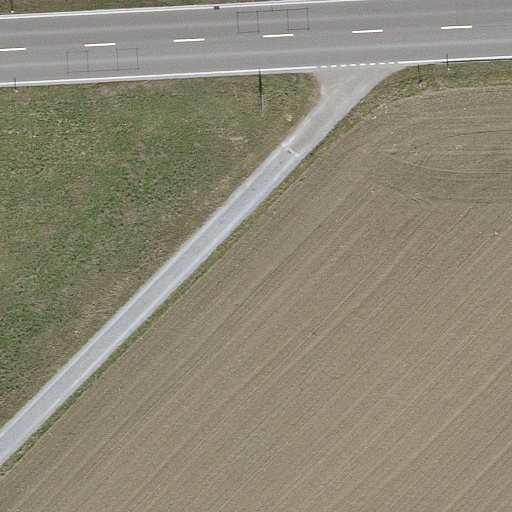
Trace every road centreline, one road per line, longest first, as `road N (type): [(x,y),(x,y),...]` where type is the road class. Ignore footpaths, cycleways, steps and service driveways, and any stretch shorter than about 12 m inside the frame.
road 1 (track): [(0,447),(326,119),(346,88),(359,37)]
road 2 (secondary): [(0,54),(511,28)]
